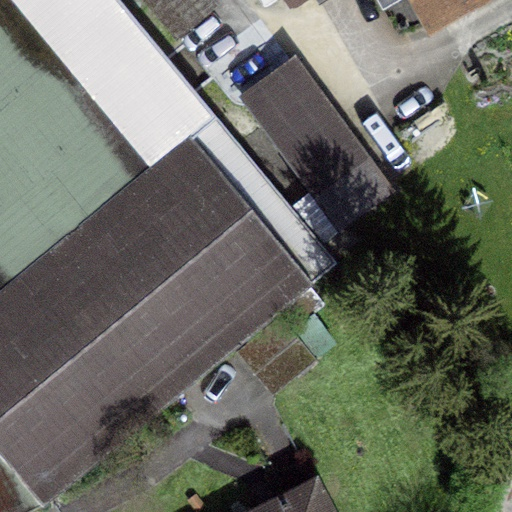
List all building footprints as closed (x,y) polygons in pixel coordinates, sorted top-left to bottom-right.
[(0,0),(0,511),(32,511),(43,507),(332,263),(113,0),(0,0)] [(216,8),(210,0),(150,0),(178,36),(216,8)] [(309,0),(313,5),(321,0),(406,0),(430,38),(493,0),(309,0)] [(300,67),(255,102),(319,182),(364,147),(300,67)] [(330,511),(313,480),(254,511),(330,511)]
